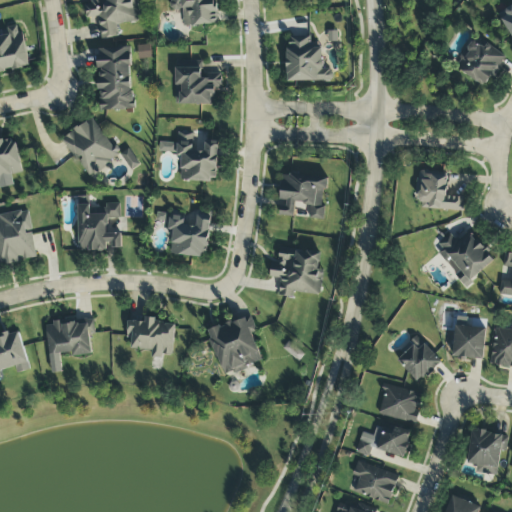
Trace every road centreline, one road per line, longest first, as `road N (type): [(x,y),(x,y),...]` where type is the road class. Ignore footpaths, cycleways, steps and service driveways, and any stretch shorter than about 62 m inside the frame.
road 1 (tertiary): [(375,0),(379,139),(350,331)]
road 2 (residential): [(242,259),(229,287),(211,292),(115,280),(0,302)]
road 3 (residential): [(247,0),(255,109),(242,259)]
road 4 (tertiary): [(350,331),(282,511)]
road 5 (residential): [(507,126),(316,110)]
road 6 (tertiary): [(299,511),(346,371),(350,331)]
road 7 (residential): [(315,136),(501,151)]
road 8 (residential): [(50,0),(60,94),(0,107)]
road 9 (residential): [(459,392),(425,511)]
